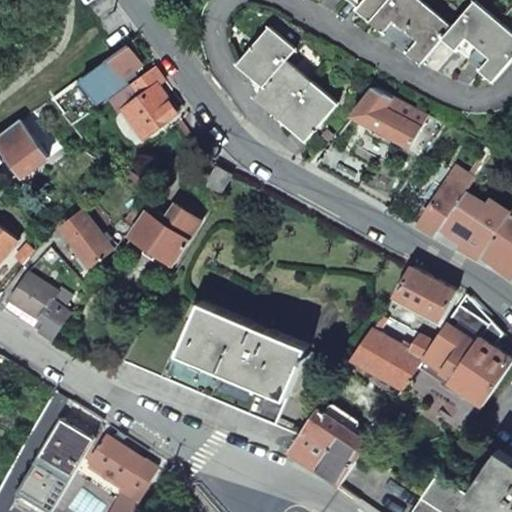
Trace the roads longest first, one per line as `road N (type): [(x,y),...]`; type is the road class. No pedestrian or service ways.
road 1 (residential): [(259,474),(110,398),(0,324)]
road 2 (residential): [(268,160),(511,306)]
road 3 (unclassified): [(285,0),(452,91),(497,91),(511,82)]
road 4 (residential): [(132,0),(235,141),(268,160)]
road 5 (unclassified): [(268,160),(224,57),(217,18),(231,0)]
